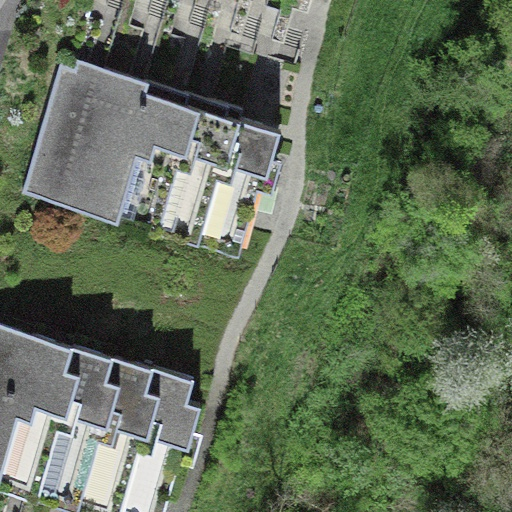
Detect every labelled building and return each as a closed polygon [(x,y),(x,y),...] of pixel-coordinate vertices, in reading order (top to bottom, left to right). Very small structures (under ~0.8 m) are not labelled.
[(72,213),(113,70),(48,52),(8,194),(72,213)] [(113,70),(72,213),(122,227),(163,84),(113,70)] [(163,84),(122,227),(173,241),(214,98),(163,84)] [(214,98),(173,241),(231,258),(272,115),(214,98)] [(0,403),(21,325),(0,319),(0,403)] [(21,325),(0,403),(0,476),(44,489),(84,343),(21,325)] [(84,343),(44,489),(97,503),(137,357),(84,343)] [(137,357),(97,503),(129,511),(148,511),(187,371),(137,357)]
